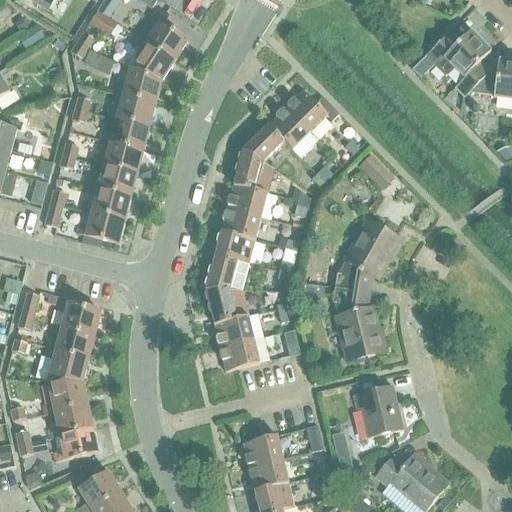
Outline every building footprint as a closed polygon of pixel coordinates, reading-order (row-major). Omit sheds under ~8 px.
[(28,0),(47,13),(55,0),(28,0)] [(106,0),(103,6),(98,14),(108,20),(121,0),(106,0)] [(154,33),(146,45),(174,64),(188,44),(171,33),(176,24),(157,12),(146,28),(154,33)] [(454,70),(464,80),(478,66),(491,54),(470,34),(455,48),(445,39),(426,58),(445,78),(454,70)] [(84,35),(78,45),(88,52),(94,42),(84,35)] [(141,53),(129,70),(161,84),(174,64),(146,45),(136,38),(131,47),(141,53)] [(88,52),(78,45),(71,55),(81,62),(88,52)] [(493,100),(511,102),(511,64),(498,63),(496,78),(488,77),(488,76),(478,66),(464,80),(455,89),(465,99),(470,95),(493,98),(493,100)] [(113,97),(122,99),(155,108),(161,84),(129,70),(124,90),(116,88),(113,97)] [(0,79),(0,102),(5,110),(19,101),(14,92),(10,95),(0,79)] [(288,109),(285,111),(310,135),(327,118),(332,124),(339,116),(322,99),(315,106),(303,93),(294,102),(294,101),(292,102),(288,106),(287,108),(288,109)] [(107,120),(116,122),(149,131),(155,108),(122,99),(118,113),(110,111),(107,120)] [(78,100),(75,112),(87,114),(90,103),(78,100)] [(277,120),(268,128),(284,144),(300,161),(318,143),(310,135),(285,111),(283,113),(283,112),(281,113),(277,117),(276,119),(277,120)] [(87,114),(75,112),(72,123),(84,126),(87,114)] [(101,143),(110,146),(110,145),(143,154),(149,131),(116,122),(112,136),(103,134),(101,143)] [(0,127),(0,151),(11,154),(17,132),(0,127)] [(245,151),(243,153),(263,165),(284,144),(268,128),(260,136),(259,136),(257,136),(253,140),(253,142),(253,143),(251,145),(251,144),(249,145),(245,149),(244,151),(245,151)] [(345,149),(353,157),(360,151),(351,143),(345,149)] [(95,167),(104,169),(104,168),(137,177),(143,154),(110,145),(110,146),(106,160),(97,157),(95,167)] [(66,146),(63,158),(75,161),(78,149),(66,146)] [(0,151),(0,173),(5,175),(11,154),(0,151)] [(237,176),(234,188),(256,193),(267,196),(274,171),(263,165),(243,153),(242,156),(242,155),(240,157),(238,162),(239,164),(240,165),(239,167),(238,167),(237,168),(236,174),(236,176),(237,176)] [(365,167),(385,189),(397,179),(377,156),(365,167)] [(75,161),(63,158),(60,170),(72,172),(75,161)] [(89,190),(98,192),(131,200),(137,177),(104,168),(104,169),(100,183),(91,181),(89,190)] [(325,169),(319,175),(327,183),(333,177),(325,169)] [(327,183),(319,175),(312,181),(304,189),(312,198),(327,183)] [(44,199),(50,182),(41,179),(35,196),(44,199)] [(228,208),(228,211),(261,220),(267,196),(256,193),(234,188),(231,199),(230,199),(228,200),(227,206),(228,208)] [(298,204),(296,209),(308,212),(311,200),(295,190),(292,203),(298,204)] [(83,213),(92,215),(125,224),(131,200),(98,192),(94,206),(85,204),(83,213)] [(54,193),(51,204),(63,207),(66,196),(54,193)] [(63,207),(51,204),(45,228),(57,231),(63,207)] [(308,212),(296,209),(294,218),(305,221),(308,212)] [(224,223),(221,234),(255,243),(261,220),(228,211),(227,214),(226,214),(224,215),(223,221),(224,223)] [(92,215),(88,229),(79,227),(77,236),(119,247),(125,224),(92,215)] [(337,276),(335,290),(368,295),(371,278),(378,282),(389,262),(400,242),(367,223),(344,263),(345,264),(338,276),(337,276)] [(218,246),(215,257),(237,263),(237,264),(249,267),(255,243),(221,234),(221,237),(220,237),(218,239),(217,244),(218,246)] [(278,249),(285,251),(296,254),(299,245),(281,240),(278,249)] [(207,290),(206,292),(230,293),(237,264),(237,263),(215,257),(212,269),(211,269),(210,271),(209,276),(209,278),(210,278),(209,281),(208,281),(207,282),(205,287),(206,289),(207,290)] [(282,263),(280,272),(291,275),(293,266),(282,263)] [(291,275),(280,272),(277,281),(289,284),(291,275)] [(10,279),(8,296),(22,297),(24,280),(10,279)] [(368,295),(335,290),(332,304),(334,305),(337,319),(336,319),(347,364),(384,355),(378,333),(379,332),(374,310),(366,312),(368,295)] [(212,315),(215,327),(237,322),(236,321),(248,319),(242,292),(230,293),(206,292),(207,295),(206,295),(205,297),(207,302),(208,304),(209,304),(210,306),(209,306),(208,308),(210,314),(211,315),(212,315)] [(27,295),(21,319),(33,322),(39,298),(27,295)] [(65,315),(62,329),(61,329),(95,338),(101,314),(59,303),(57,312),(65,315)] [(277,308),(279,317),(290,314),(288,305),(277,308)] [(290,314),(279,317),(281,326),(292,323),(290,314)] [(33,322),(21,319),(18,330),(30,334),(33,322)] [(219,348),(220,351),(254,342),(248,319),(236,321),(237,322),(215,327),(217,339),(216,341),(217,346),(219,348)] [(59,338),(55,352),(55,353),(89,361),(95,338),(61,329),(62,329),(53,327),(50,336),(59,338)] [(283,335),(289,359),(301,356),(295,332),(283,335)] [(12,354),(24,357),(27,345),(15,342),(12,354)] [(254,342),(220,351),(221,354),(220,354),(220,356),(221,361),(222,363),(223,363),(226,374),(259,366),(254,342)] [(53,361),(47,384),(83,384),(89,361),(55,353),(55,352),(47,350),(44,359),(53,361)] [(45,418),(54,416),(88,408),(83,384),(47,384),(52,407),(43,409),(45,418)] [(361,412),(368,441),(403,432),(396,401),(388,403),(385,390),(353,398),(357,413),(361,412)] [(50,441),(55,440),(59,439),(93,431),(88,408),(54,416),(57,430),(48,432),(50,441)] [(11,412),(13,424),(25,421),(23,410),(11,412)] [(306,431),(312,455),(324,452),(318,428),(306,431)] [(59,439),(55,440),(58,455),(54,455),(56,465),(98,455),(93,431),(59,439)] [(16,436),(18,448),(30,445),(28,433),(16,436)] [(248,467),(249,470),(282,462),(277,438),(243,446),(246,458),(245,458),(245,460),(246,466),(248,467)] [(30,445),(18,448),(21,459),(33,457),(30,445)] [(390,485),(422,511),(427,511),(447,489),(411,458),(404,467),(392,458),(375,479),(387,489),(390,485)] [(252,482),(255,493),(288,485),(282,462),(249,470),(250,473),(249,473),(248,475),(250,481),(251,482),(252,482)] [(0,468),(0,489),(12,485),(6,466),(0,468)] [(315,469),(318,478),(329,475),(327,466),(315,469)] [(80,511),(93,511),(121,495),(108,475),(79,493),(87,506),(79,510),(80,511)] [(257,506),(258,511),(280,511),(282,511),(294,509),(288,485),(255,493),(255,497),(254,499),(255,504),(257,506)] [(320,488),(322,496),(334,494),(331,485),(320,488)] [(334,494),(322,496),(324,505),(336,503),(334,494)] [(131,511),(121,495),(93,511),(131,511)]
